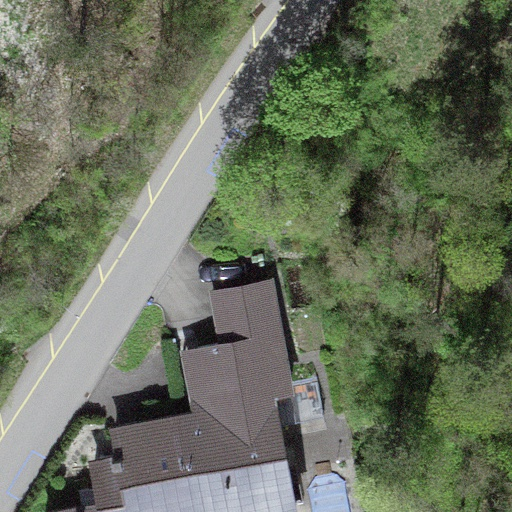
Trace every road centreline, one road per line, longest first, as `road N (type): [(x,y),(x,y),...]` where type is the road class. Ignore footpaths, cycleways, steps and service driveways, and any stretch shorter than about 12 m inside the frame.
road 1 (residential): [(0,474),(312,0)]
road 2 (motorway): [(368,0),(511,66)]
